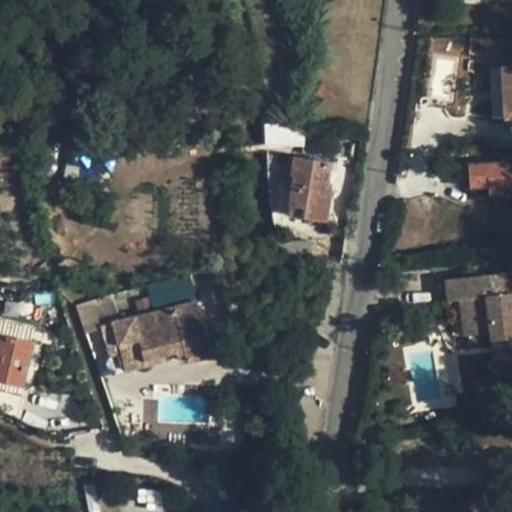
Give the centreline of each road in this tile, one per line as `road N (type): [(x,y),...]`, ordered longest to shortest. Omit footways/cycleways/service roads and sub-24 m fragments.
road 1 (residential): [(330,479),(403,0)]
road 2 (residential): [(511,459),(430,486),(330,479)]
road 3 (track): [(231,511),(182,474),(66,441)]
